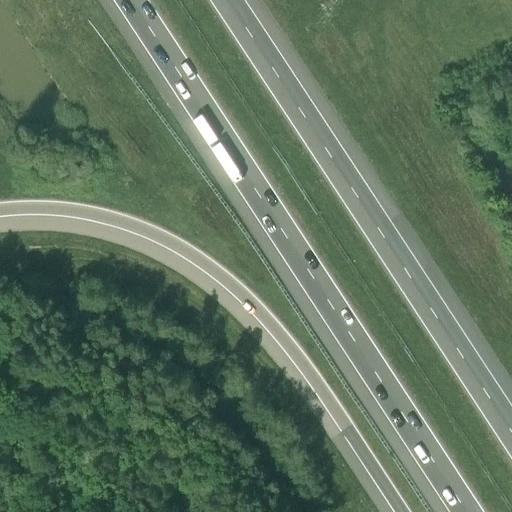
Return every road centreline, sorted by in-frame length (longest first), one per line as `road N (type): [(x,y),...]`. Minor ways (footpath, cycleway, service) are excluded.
road 1 (motorway): [(125,0),(464,511)]
road 2 (motorway): [(0,212),(51,210),(122,224),(208,267),(311,373),(401,511)]
road 3 (motorway): [(511,431),(230,0)]
